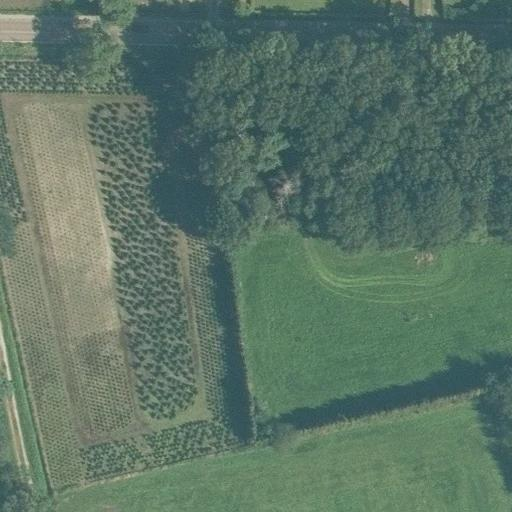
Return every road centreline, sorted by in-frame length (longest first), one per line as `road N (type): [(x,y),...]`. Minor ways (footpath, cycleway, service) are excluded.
road 1 (tertiary): [(0,31),(511,41)]
road 2 (track): [(0,353),(34,511)]
